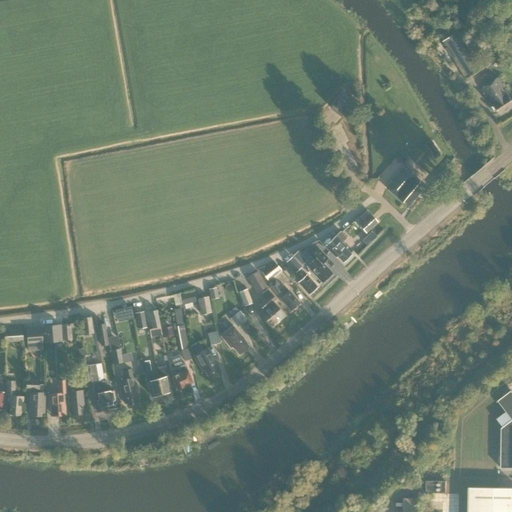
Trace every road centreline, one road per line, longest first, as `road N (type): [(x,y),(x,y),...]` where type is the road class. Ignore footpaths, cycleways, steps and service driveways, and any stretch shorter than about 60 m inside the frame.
road 1 (tertiary): [(0,437),(101,438),(194,410),(258,373),(416,234)]
road 2 (unclassified): [(0,320),(100,306),(249,266),(333,227),(376,195),(416,234)]
road 3 (tertiary): [(416,234),(511,152)]
